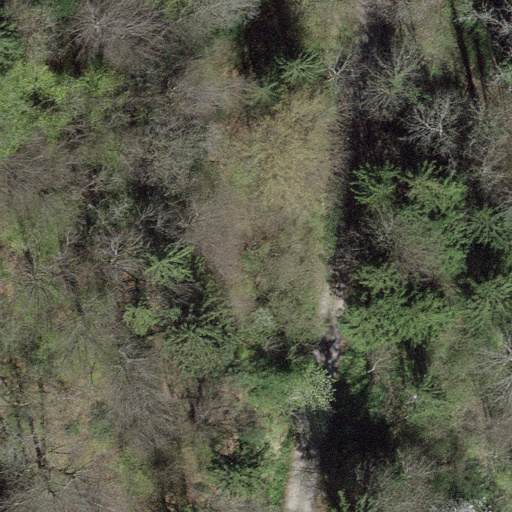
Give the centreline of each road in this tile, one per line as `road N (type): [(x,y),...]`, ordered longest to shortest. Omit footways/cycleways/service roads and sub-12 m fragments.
road 1 (track): [(58,511),(182,364),(202,310),(226,156),(284,0)]
road 2 (track): [(376,0),(312,511)]
